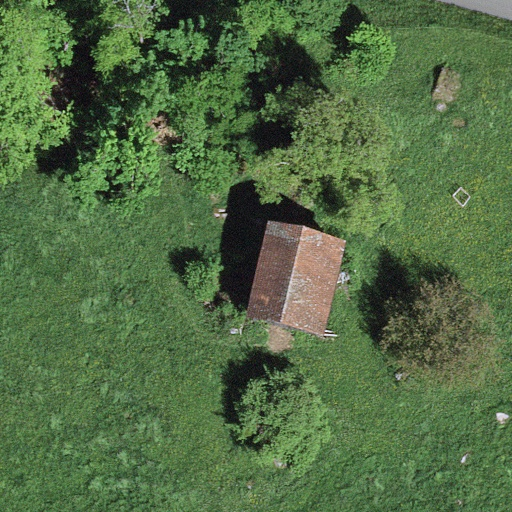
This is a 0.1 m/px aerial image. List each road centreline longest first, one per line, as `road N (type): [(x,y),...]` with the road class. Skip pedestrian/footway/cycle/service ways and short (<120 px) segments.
road 1 (motorway): [(0,423),(511,332)]
road 2 (motorway): [(511,89),(0,172)]
